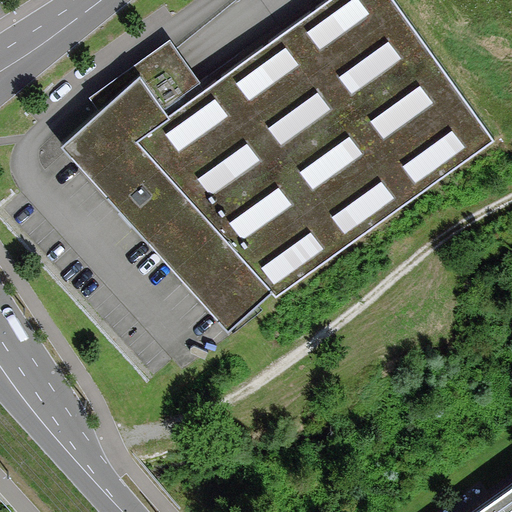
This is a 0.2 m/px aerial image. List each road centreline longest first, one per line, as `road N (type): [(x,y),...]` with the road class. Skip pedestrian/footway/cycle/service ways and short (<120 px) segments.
road 1 (track): [(65,441),(176,424),(217,408),(441,238),(511,200)]
road 2 (unclassified): [(124,511),(16,380)]
